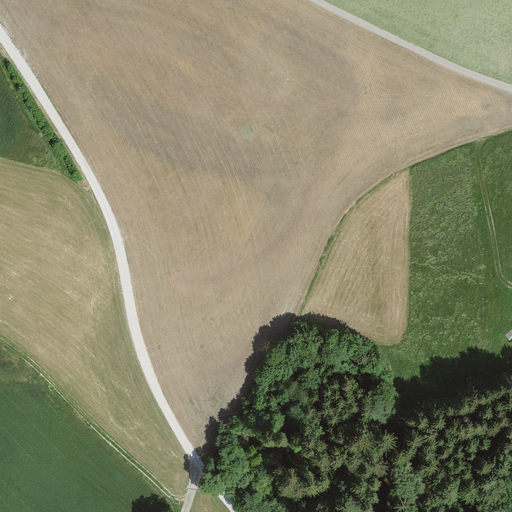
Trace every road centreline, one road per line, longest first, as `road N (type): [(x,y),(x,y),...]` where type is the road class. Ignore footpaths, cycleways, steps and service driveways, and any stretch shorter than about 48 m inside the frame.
road 1 (track): [(196,464),(262,374),(348,205),(420,155),(511,128)]
road 2 (track): [(196,464),(138,351),(108,218),(0,31)]
road 3 (track): [(185,511),(0,342)]
road 4 (unclassified): [(511,88),(321,0)]
